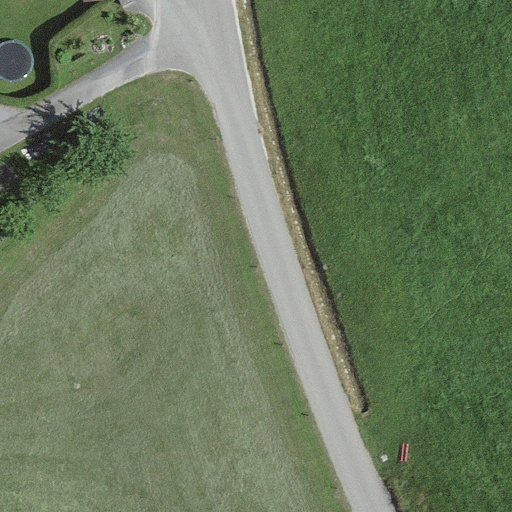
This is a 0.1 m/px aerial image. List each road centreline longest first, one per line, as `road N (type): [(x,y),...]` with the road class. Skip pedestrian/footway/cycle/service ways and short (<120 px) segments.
road 1 (tertiary): [(375,511),(274,242),(205,26)]
road 2 (track): [(0,149),(205,26)]
